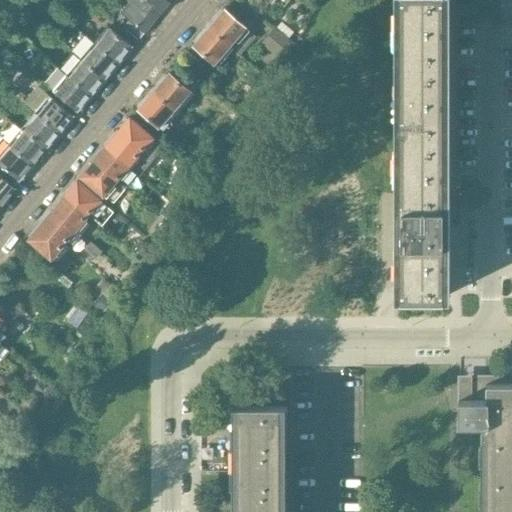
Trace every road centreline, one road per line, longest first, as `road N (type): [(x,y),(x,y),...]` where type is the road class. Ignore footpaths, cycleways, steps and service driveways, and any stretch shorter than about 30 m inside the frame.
road 1 (residential): [(171,511),(171,360),(190,338),(511,337)]
road 2 (residential): [(0,242),(202,0)]
